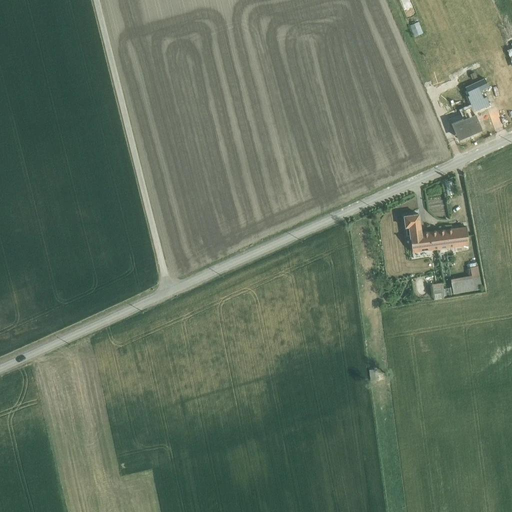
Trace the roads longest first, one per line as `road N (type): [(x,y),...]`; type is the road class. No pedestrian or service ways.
road 1 (unclassified): [(511,136),(0,368)]
road 2 (track): [(96,0),(169,291)]
